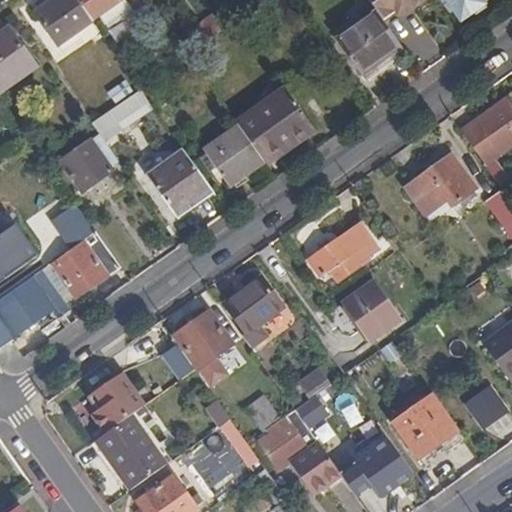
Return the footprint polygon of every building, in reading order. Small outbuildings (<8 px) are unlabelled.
[(93,23),(76,0),(57,0),(36,15),(59,47),(93,23)] [(76,0),(93,23),(125,0),(76,0)] [(237,22),(257,8),(250,0),(239,0),(227,9),(237,22)] [(410,12),(426,0),(367,0),(377,13),(383,22),(394,14),(406,6),(410,12)] [(485,0),(446,0),(461,22),(476,11),(474,8),(485,0)] [(402,17),(410,12),(406,6),(394,14),(397,18),(402,17)] [(386,60),(402,49),(383,22),(377,13),(339,39),(365,76),(378,67),(386,60)] [(203,34),(209,43),(224,32),(212,15),(197,26),(203,34)] [(7,27),(0,31),(0,42),(12,34),(7,27)] [(0,95),(37,69),(12,34),(0,42),(0,95)] [(203,34),(193,41),(199,49),(209,43),(203,34)] [(404,52),(402,49),(386,60),(388,62),(389,63),(404,52)] [(379,69),(388,62),(386,60),(378,67),(379,69)] [(154,65),(144,72),(152,83),(162,76),(154,65)] [(183,80),(174,67),(162,76),(152,83),(140,91),(149,104),(183,80)] [(130,76),(108,92),(118,107),(140,91),(130,76)] [(285,90),(237,123),(239,127),(265,164),(298,141),(313,130),(285,90)] [(118,107),(110,113),(124,132),(138,122),(136,118),(152,107),(149,104),(140,91),(118,107)] [(511,103),(509,100),(461,134),(500,187),(510,180),(504,171),(495,160),(511,147),(511,103)] [(231,188),(265,164),(239,127),(205,152),(206,154),(217,169),(231,188)] [(315,132),(313,130),(298,141),(299,143),(315,132)] [(101,137),(92,143),(110,168),(119,162),(101,137)] [(298,141),(265,164),(268,168),(301,145),(299,143),(298,141)] [(110,168),(92,143),(62,164),(83,194),(113,172),(110,168)] [(178,218),(213,193),(184,152),(149,178),(178,218)] [(206,154),(201,157),(212,172),(217,169),(206,154)] [(452,207),(476,191),(453,157),(406,189),(428,217),(449,203),(452,207)] [(510,180),(500,187),(502,190),(511,183),(511,165),(504,171),(510,180)] [(511,240),(511,203),(503,191),(485,204),(511,240)] [(70,196),(44,206),(60,244),(85,234),(70,196)] [(0,291),(5,298),(44,271),(46,269),(17,227),(7,234),(0,224),(0,291)] [(379,250),(361,226),(310,262),(321,278),(331,272),(338,283),(360,268),(358,265),(379,250)] [(77,300),(121,269),(96,233),(52,265),(77,300)] [(395,252),(400,250),(388,233),(383,237),(395,252)] [(511,278),(511,259),(503,266),(511,278)] [(44,271),(68,306),(77,300),(52,265),(46,269),(44,271)] [(5,298),(0,301),(0,351),(57,312),(60,317),(70,310),(68,306),(44,271),(5,298)] [(248,334),(245,336),(252,346),(270,333),(263,323),(285,307),(265,280),(241,297),(238,295),(230,300),(231,304),(229,306),(248,334)] [(374,342),(402,322),(375,284),(346,305),(374,342)] [(225,300),(217,288),(213,291),(221,303),(225,300)] [(210,312),(173,338),(197,372),(233,346),(210,312)] [(473,357),(444,316),(432,323),(462,366),(473,357)] [(511,384),(511,382),(511,324),(484,345),(511,384)] [(157,354),(176,381),(191,371),(171,343),(157,354)] [(316,366),(293,381),(304,397),(326,382),(316,366)] [(94,416),(108,435),(131,419),(145,409),(121,375),(90,398),(100,412),(94,416)] [(461,400),(479,430),(507,413),(489,383),(461,400)] [(444,455),(464,441),(434,397),(394,424),(420,461),(439,448),(444,455)] [(266,434),(272,430),(282,423),(264,398),(249,409),(266,434)] [(216,400),(203,408),(214,427),(227,419),(216,400)] [(320,493),(343,477),(298,412),(282,423),(272,430),(274,435),(263,443),(283,471),(298,461),(320,493)] [(96,444),(131,492),(166,467),(131,419),(108,435),(96,444)] [(235,447),(246,440),(232,421),(221,428),(235,447)] [(381,499),(416,475),(391,439),(357,464),(381,499)] [(266,470),(255,478),(277,511),(281,511),(290,504),(266,470)] [(198,511),(199,511),(174,478),(138,503),(144,511),(198,511)]
